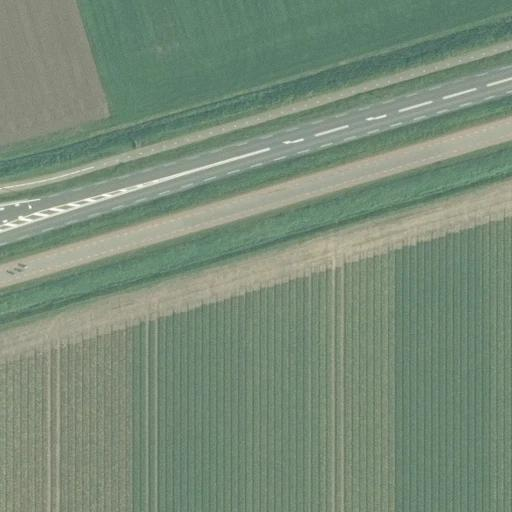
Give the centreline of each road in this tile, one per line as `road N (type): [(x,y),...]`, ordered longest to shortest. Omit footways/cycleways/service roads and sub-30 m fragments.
road 1 (primary): [(511,78),(0,227)]
road 2 (unclassified): [(0,276),(511,130)]
